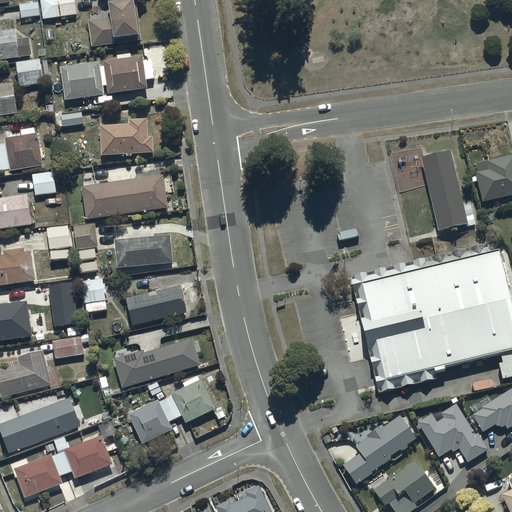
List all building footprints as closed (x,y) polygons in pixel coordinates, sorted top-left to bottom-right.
[(60,16),(58,0),(39,0),(43,19),(60,16)] [(58,0),(60,16),(76,14),(73,0),(58,0)] [(139,40),(132,0),(115,0),(107,2),(109,16),(87,20),(91,48),(139,40)] [(38,2),(20,5),(21,18),(40,16),(38,2)] [(16,28),(0,30),(0,59),(31,55),(29,37),(18,39),(16,28)] [(99,61),(60,66),(65,100),(103,94),(102,86),(106,86),(107,94),(146,88),(145,79),(153,78),(150,58),(143,60),(142,55),(103,60),(104,66),(100,66),(99,61)] [(39,58),(15,61),(19,86),(43,82),(39,58)] [(0,115),(16,114),(13,83),(0,84),(0,115)] [(81,112),(61,115),(62,126),(83,123),(81,112)] [(129,124),(100,125),(100,155),(125,154),(125,155),(131,155),(131,153),(153,152),(152,136),(147,136),(147,118),(128,119),(129,124)] [(0,170),(10,168),(10,171),(43,165),(38,133),(6,139),(6,142),(0,143),(0,170)] [(408,151),(427,224),(458,216),(439,143),(408,151)] [(477,171),(474,172),(482,202),(511,193),(511,153),(475,163),(477,171)] [(53,171),(33,175),(37,197),(57,193),(53,171)] [(163,175),(80,186),(86,219),(168,206),(163,175)] [(0,229),(32,225),(27,193),(0,197),(0,229)] [(77,250),(98,247),(94,224),(74,227),(77,250)] [(71,246),(68,225),(47,229),(50,249),(71,246)] [(117,268),(173,263),(170,234),(114,240),(117,268)] [(0,285),(34,280),(30,251),(24,252),(24,248),(4,251),(4,254),(0,255),(0,285)] [(378,382),(511,349),(511,312),(496,248),(353,282),(378,382)] [(105,300),(102,278),(98,279),(97,277),(91,278),(92,280),(80,282),(83,303),(105,300)] [(53,327),(78,324),(73,284),(49,287),(53,327)] [(161,290),(125,297),(131,325),(186,313),(180,285),(178,286),(177,284),(161,288),(161,290)] [(26,300),(0,304),(0,340),(32,336),(26,300)] [(83,354),(80,337),(52,341),(54,357),(83,354)] [(143,349),(114,358),(123,387),(200,364),(192,338),(144,352),(143,349)] [(0,397),(51,385),(43,350),(18,356),(19,364),(0,368),(0,397)] [(185,423),(215,408),(201,379),(199,381),(196,375),(181,382),(184,387),(171,393),(172,395),(159,402),(157,399),(127,413),(142,444),(172,430),(168,422),(182,415),(185,423)] [(511,427),(511,387),(491,401),(487,395),(470,406),(474,413),(472,414),(483,432),(495,424),(496,427),(499,425),(500,427),(504,425),(507,429),(511,426),(511,427)] [(0,432),(8,453),(80,426),(69,398),(0,423),(0,432)] [(431,412),(416,421),(439,457),(450,450),(452,452),(458,449),(467,463),(488,450),(477,433),(475,434),(456,403),(441,413),(444,417),(437,422),(431,412)] [(343,464),(356,485),(373,474),(371,472),(392,459),(393,462),(403,456),(401,453),(408,448),(406,446),(416,440),(401,415),(383,426),(382,425),(366,434),(368,437),(355,445),(360,453),(343,464)] [(74,478),(113,464),(101,435),(64,449),(65,451),(52,456),(52,453),(14,468),(25,498),(62,484),(59,476),(71,471),(74,478)] [(434,488),(414,460),(373,490),(384,505),(388,503),(395,511),(409,511),(416,507),(413,503),(434,488)] [(511,511),(511,476),(507,478),(511,488),(500,494),(509,511),(511,511)] [(229,499),(215,506),(218,511),(271,511),(259,485),(244,492),(247,496),(231,504),(229,499)]
